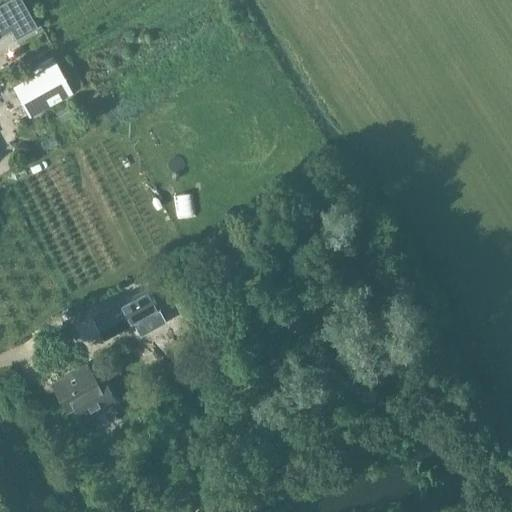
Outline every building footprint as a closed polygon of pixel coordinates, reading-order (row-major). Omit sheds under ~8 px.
[(19,0),(9,0),(0,5),(0,35),(11,29),(14,34),(33,23),(19,0)] [(56,62),(12,87),(29,116),(73,91),(56,62)] [(148,289),(94,319),(105,339),(159,309),(148,289)] [(62,336),(76,362),(94,352),(79,326),(62,336)] [(52,384),(67,411),(74,407),(81,420),(116,400),(107,385),(100,388),(87,365),(52,384)]
